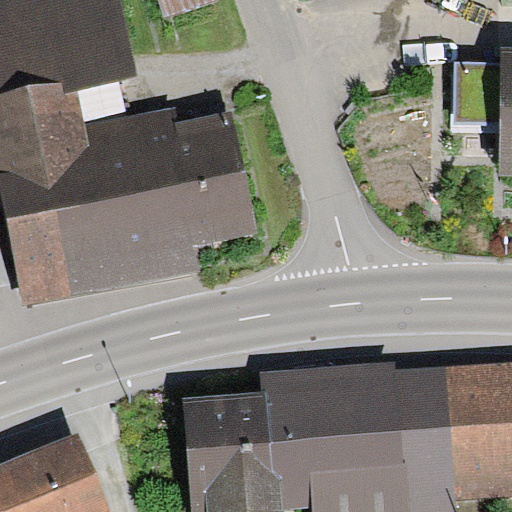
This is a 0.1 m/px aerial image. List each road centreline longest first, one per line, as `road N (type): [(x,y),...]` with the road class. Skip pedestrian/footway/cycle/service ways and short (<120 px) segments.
road 1 (tertiary): [(357,302),(222,321),(0,385)]
road 2 (residential): [(357,302),(258,0)]
road 3 (tertiary): [(511,301),(357,302)]
